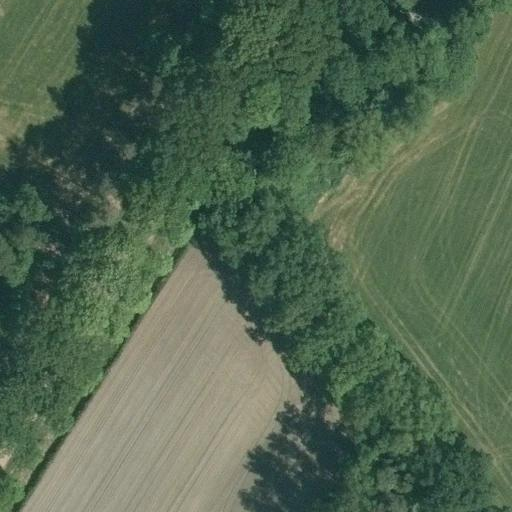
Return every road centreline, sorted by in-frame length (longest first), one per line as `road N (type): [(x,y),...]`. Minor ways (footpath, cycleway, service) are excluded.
road 1 (track): [(212,154),(470,511)]
road 2 (track): [(212,154),(0,487)]
road 3 (track): [(309,0),(212,154)]
